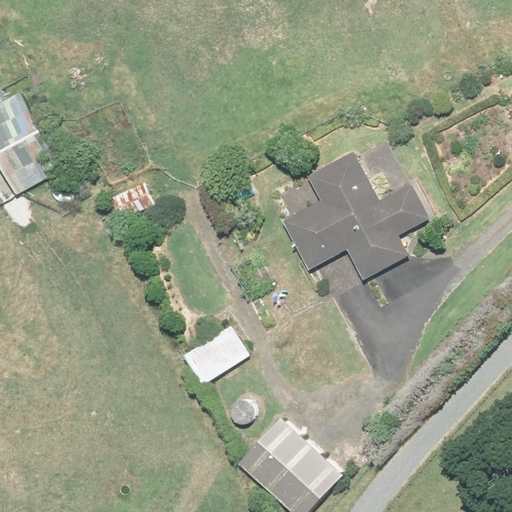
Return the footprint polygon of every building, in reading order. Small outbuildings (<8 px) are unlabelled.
[(0,152),(42,131),(21,89),(7,97),(1,86),(0,86),(0,152)] [(42,131),(0,152),(0,168),(13,196),(41,182),(30,161),(51,151),(42,131)] [(355,151),(307,177),(319,200),(282,221),(309,270),(346,250),(364,284),(410,259),(399,238),(433,220),(413,183),(382,200),(355,151)] [(120,220),(155,204),(145,180),(109,196),(120,220)] [(249,356),(230,327),(182,358),(202,388),(249,356)] [(229,414),(230,416),(236,425),(239,426),(241,427),(243,427),(246,427),(248,427),(251,426),(253,425),(255,423),(257,422),(258,419),(259,417),(260,415),(260,412),(260,410),(260,407),(259,405),(258,403),(256,401),(254,399),(252,398),(250,397),(247,396),(245,396),(242,396),(240,396),(238,397),(235,399),(233,400),(232,402),(230,404),(230,407),(229,409),(229,412),(229,414)] [(311,511),(344,476),(279,417),(236,464),(288,511),(311,511)]
